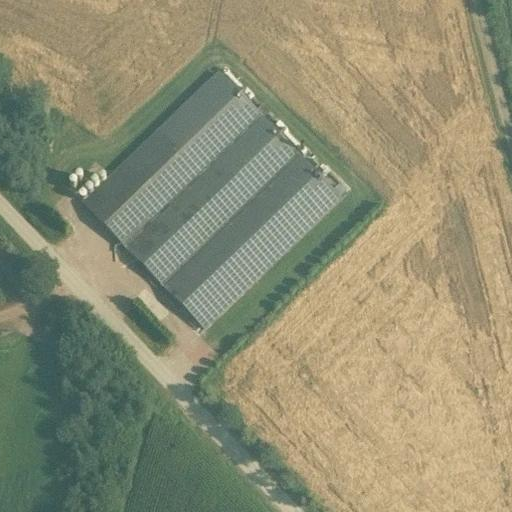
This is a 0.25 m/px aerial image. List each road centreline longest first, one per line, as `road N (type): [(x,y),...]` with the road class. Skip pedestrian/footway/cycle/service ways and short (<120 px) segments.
road 1 (unclassified): [(288,511),(0,213)]
road 2 (track): [(458,0),(511,202)]
